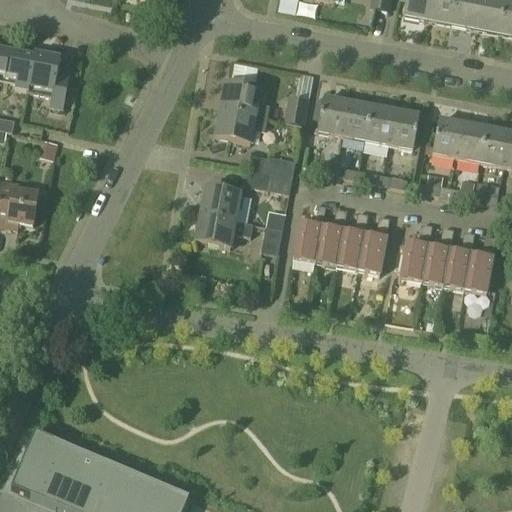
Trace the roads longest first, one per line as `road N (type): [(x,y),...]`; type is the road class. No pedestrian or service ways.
road 1 (residential): [(511,231),(298,192),(272,338)]
road 2 (residential): [(511,79),(266,36),(206,12)]
road 3 (unclassified): [(64,300),(179,59)]
road 4 (unclassified): [(272,338),(64,300)]
road 5 (unclassified): [(443,366),(272,338)]
road 6 (residential): [(179,59),(35,17)]
road 7 (unclassified): [(0,435),(64,300)]
road 8 (residential): [(443,366),(411,511)]
